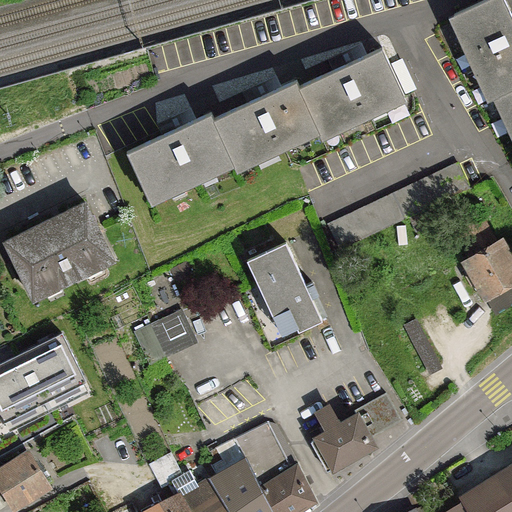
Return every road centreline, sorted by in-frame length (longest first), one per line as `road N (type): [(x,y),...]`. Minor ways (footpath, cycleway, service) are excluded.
road 1 (residential): [(0,153),(159,93),(402,21)]
road 2 (primary): [(344,511),(511,377)]
